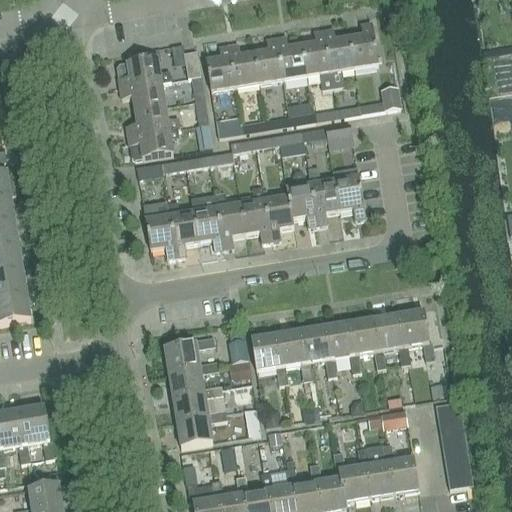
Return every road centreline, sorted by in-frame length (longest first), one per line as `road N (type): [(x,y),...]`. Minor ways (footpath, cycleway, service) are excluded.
road 1 (residential): [(109,302),(404,249)]
road 2 (residential): [(109,302),(64,15)]
road 3 (residential): [(143,511),(119,355)]
road 4 (residential): [(0,375),(119,355)]
